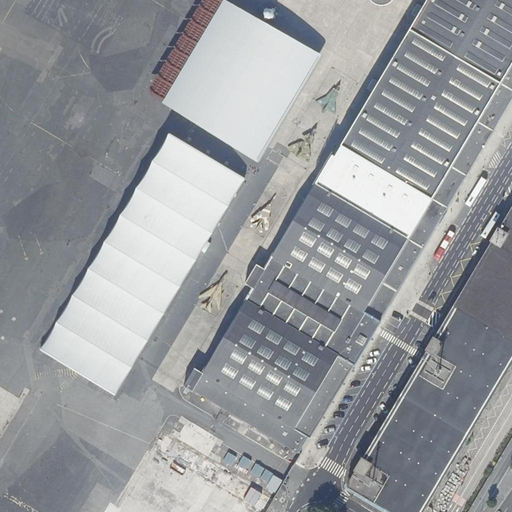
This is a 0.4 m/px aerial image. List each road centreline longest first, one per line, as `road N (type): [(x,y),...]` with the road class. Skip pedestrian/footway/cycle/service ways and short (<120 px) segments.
road 1 (unknown): [(316,485),(110,400),(37,357),(43,287),(126,128)]
road 2 (unclassified): [(503,174),(316,485)]
road 3 (unclassified): [(511,403),(451,511)]
